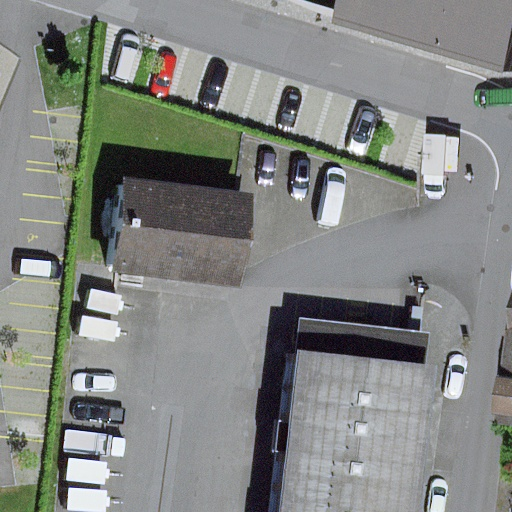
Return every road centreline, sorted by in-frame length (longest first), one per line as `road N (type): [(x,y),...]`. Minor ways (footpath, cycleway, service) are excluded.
road 1 (residential): [(135,0),(511,120)]
road 2 (residential): [(469,511),(490,333),(511,231)]
